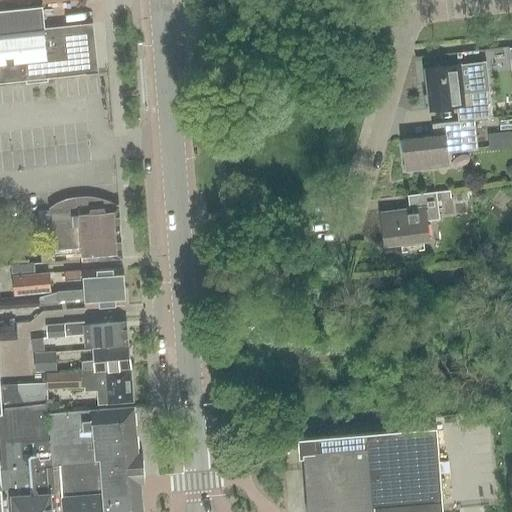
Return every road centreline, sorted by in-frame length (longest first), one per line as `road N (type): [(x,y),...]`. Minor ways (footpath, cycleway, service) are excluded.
road 1 (secondary): [(200,511),(165,45)]
road 2 (unclassified): [(165,45),(404,16)]
road 3 (residential): [(332,223),(351,221),(362,194),(406,44),(404,16)]
